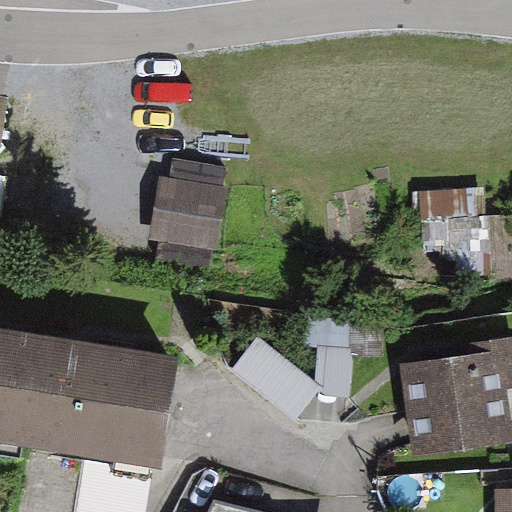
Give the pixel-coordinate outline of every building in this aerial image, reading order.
[(225,170),(172,164),(170,182),(155,180),(152,208),(147,249),(216,256),(225,170)] [(179,358),(0,332),(0,444),(86,457),(153,467),(163,468),(179,358)] [(321,389),(260,340),(235,372),(296,420),(321,389)] [(511,426),(502,357),(400,372),(414,465),(511,450),(511,426)] [(145,511),(153,467),(86,457),(76,511),(145,511)] [(511,511),(511,497),(494,498),(494,511),(511,511)]
